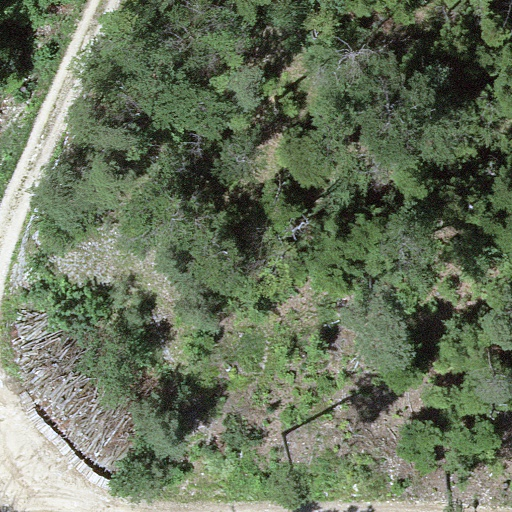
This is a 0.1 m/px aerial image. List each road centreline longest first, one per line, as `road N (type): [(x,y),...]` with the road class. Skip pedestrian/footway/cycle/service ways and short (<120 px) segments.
road 1 (track): [(111,0),(31,159),(0,263)]
road 2 (track): [(0,417),(33,455),(172,511)]
